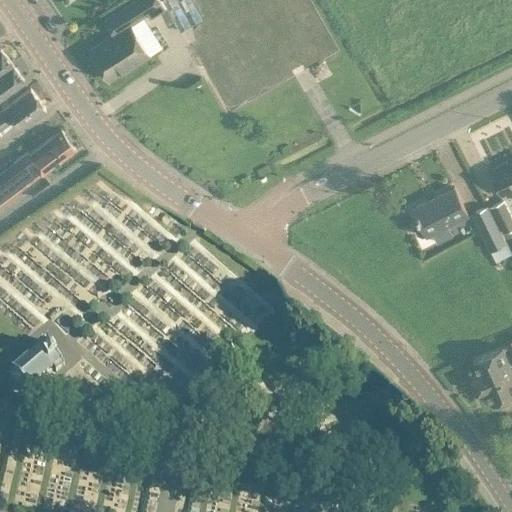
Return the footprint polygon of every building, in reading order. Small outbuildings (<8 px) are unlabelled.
[(111,73),(151,47),(132,17),(149,6),(152,10),(167,1),(166,0),(125,0),(106,13),(115,28),(91,43),(111,73)] [(278,16),(263,24),(288,65),(318,46),(292,3),(276,13),(278,16)] [(0,40),(0,65),(12,57),(0,40)] [(0,65),(0,90),(24,73),(12,57),(0,65)] [(31,82),(0,105),(0,126),(1,127),(16,116),(19,121),(46,101),(31,82)] [(62,123),(29,148),(28,146),(0,167),(0,198),(42,166),(43,167),(76,141),(62,123)] [(505,190),(511,186),(511,152),(492,163),(505,190)] [(451,229),(446,219),(470,208),(455,180),(414,200),(420,212),(417,214),(415,218),(420,227),(424,228),(428,227),(429,228),(434,226),(438,235),(451,229)] [(490,200),(505,226),(511,222),(511,207),(504,193),(490,200)] [(505,226),(490,200),(488,198),(472,206),(491,244),(491,243),(497,255),(511,246),(511,245),(503,227),(505,226)] [(35,350),(34,350),(10,371),(14,375),(12,376),(11,379),(11,381),(11,383),(13,387),(15,389),(16,390),(18,390),(19,390),(22,390),(26,388),(29,392),(53,371),(55,373),(64,365),(42,340),(33,348),(35,350)] [(511,388),(511,358),(504,340),(475,352),(481,367),(474,371),(480,384),(487,381),(494,396),(511,388)]
